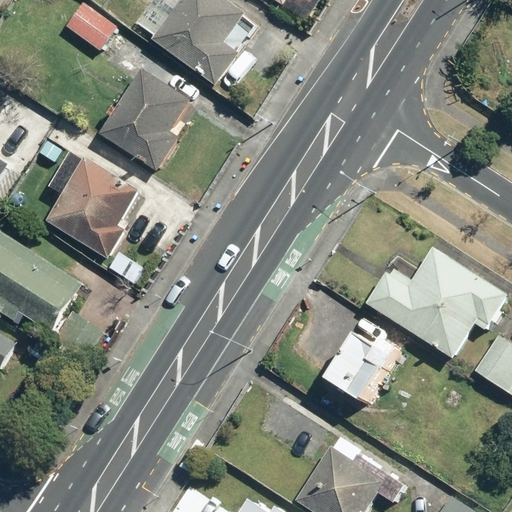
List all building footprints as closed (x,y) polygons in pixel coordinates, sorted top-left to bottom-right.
[(189,0),(158,41),(221,87),(245,55),(232,45),(254,15),(232,0),(189,0)] [(86,5),(70,28),(106,52),(122,30),(86,5)] [(148,71),(106,136),(164,173),(187,137),(180,133),(199,103),(148,71)] [(0,189),(14,167),(0,158),(0,122),(14,101),(0,92),(0,189)] [(71,153),(48,139),(39,155),(62,168),(71,153)] [(94,160),(53,222),(113,261),(154,199),(94,160)] [(0,229),(0,297),(1,298),(0,299),(0,311),(17,323),(23,313),(56,334),(88,285),(0,229)] [(394,274),(373,306),(459,361),(481,326),(492,333),(511,300),(511,295),(440,250),(419,283),(399,270),(396,275),(394,274)] [(106,330),(78,313),(61,341),(89,358),(106,330)] [(367,327),(334,382),(371,404),(404,350),(367,327)] [(0,382),(24,346),(0,330),(0,382)] [(478,373),(511,395),(511,343),(501,337),(478,373)] [(337,448),(301,502),(315,511),(373,511),(384,495),(399,505),(411,487),(387,471),(388,469),(369,456),(367,458),(363,456),(359,462),(337,448)] [(479,511),(455,497),(446,511),(479,511)] [(272,511),(254,500),(246,511),(287,511),(282,508),(279,511),(272,511)]
